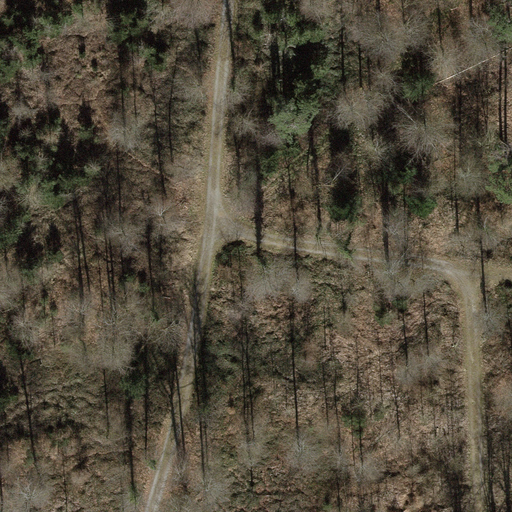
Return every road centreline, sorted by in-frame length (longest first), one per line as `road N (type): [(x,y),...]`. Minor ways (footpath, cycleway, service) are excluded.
road 1 (track): [(237,0),(207,233),(148,511)]
road 2 (track): [(207,233),(511,268)]
road 3 (track): [(477,511),(468,263)]
